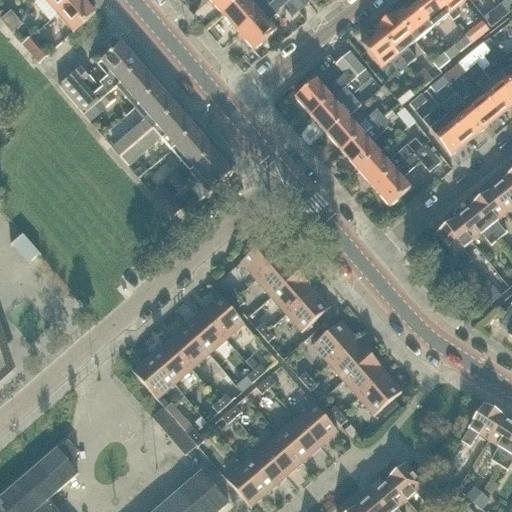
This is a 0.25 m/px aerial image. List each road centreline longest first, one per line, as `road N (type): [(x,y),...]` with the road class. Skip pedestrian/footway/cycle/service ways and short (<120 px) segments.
road 1 (residential): [(289,177),(0,426)]
road 2 (tertiary): [(511,391),(418,326),(366,269)]
road 3 (residential): [(366,269),(511,151)]
road 4 (residential): [(235,113),(371,0)]
road 5 (tertiary): [(235,113),(136,0)]
